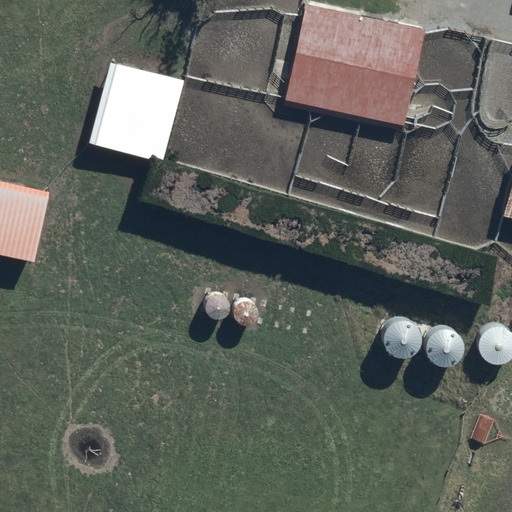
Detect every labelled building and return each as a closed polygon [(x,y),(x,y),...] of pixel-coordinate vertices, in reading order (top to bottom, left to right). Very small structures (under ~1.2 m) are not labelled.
[(421,25),(305,0),(302,0),(281,102),(399,127),(421,25)] [(181,76),(105,56),(83,137),(159,158),(181,76)] [(511,161),(500,210),(511,212),(511,161)] [(44,187),(0,176),(0,250),(28,257),(44,187)] [(199,300),(199,301),(199,302),(199,303),(199,304),(199,306),(200,307),(200,308),(201,309),(201,310),(202,310),(203,311),(204,312),(205,313),(206,313),(207,314),(208,314),(209,315),(210,315),(211,315),(212,315),(213,315),(214,315),(215,315),(216,314),(217,314),(219,313),(220,312),(221,311),(222,310),(223,309),(223,308),(224,307),(224,306),(224,305),(225,304),(225,303),(225,302),(225,301),(225,300),(224,299),(224,297),(224,296),(223,296),(222,295),(222,294),(221,293),(220,292),(219,291),(218,291),(217,290),(216,290),(215,290),(214,289),(213,289),(212,289),(211,289),(209,289),(208,290),(207,290),(206,290),(205,291),(204,292),(203,292),(203,293),(202,294),(201,295),(201,296),(200,297),(200,298),(199,299),(199,300)] [(231,300),(230,301),(230,302),(229,303),(229,304),(228,305),(228,306),(228,307),(228,308),(228,309),(228,310),(228,311),(229,312),(229,313),(229,314),(230,315),(231,316),(231,317),(232,318),(233,318),(234,319),(235,320),(236,320),(237,320),(238,321),(239,321),(240,321),(241,321),(242,321),(244,320),(245,320),(246,320),(247,319),(248,318),(249,317),(250,316),(251,315),(252,314),(252,313),(253,311),(253,310),(253,309),(253,308),(253,307),(253,306),(253,305),(252,304),(252,303),(251,302),(251,301),(250,300),(249,299),(248,298),(247,297),(246,297),(245,296),(244,296),(243,296),(242,296),(240,296),(239,296),(238,296),(237,296),(236,296),(235,297),(234,297),(233,298),(232,298),(232,299),(231,300)] [(257,308),(257,309),(256,310),(256,311),(256,313),(256,314),(256,315),(256,316),(256,317),(256,318),(257,319),(257,320),(258,321),(258,322),(259,323),(260,324),(261,324),(262,325),(263,326),(264,326),(265,326),(266,327),(267,327),(268,327),(269,327),(270,327),(272,327),(273,326),(274,326),(275,326),(276,325),(277,324),(278,323),(279,322),(280,321),(280,320),(281,319),(281,318),(281,317),(281,316),(282,315),(282,313),(281,312),(281,311),(281,310),(281,309),(280,308),(279,307),(279,306),(278,305),(277,304),(276,304),(275,303),(274,303),(273,302),(272,302),(271,301),(270,301),(269,301),(268,301),(267,301),(266,302),(265,302),(264,302),(263,303),(262,303),(261,304),(260,305),(259,305),(258,306),(258,307),(257,308)] [(285,315),(284,316),(284,317),(284,318),(284,319),(284,320),(284,322),(284,323),(284,324),(285,325),(285,326),(286,327),(286,328),(287,329),(288,330),(289,330),(289,331),(290,332),(291,332),(293,333),(294,333),(295,333),(296,333),(297,333),(298,333),(299,333),(300,333),(301,332),(303,332),(304,331),(305,330),(306,329),(307,328),(308,327),(308,326),(309,325),(309,324),(309,323),(310,322),(310,321),(310,320),(310,319),(310,318),(309,316),(309,315),(309,314),(308,313),(307,312),(306,311),(305,310),(304,309),(303,309),(302,308),(301,308),(300,307),(299,307),(298,307),(296,307),(295,307),(294,307),(293,308),(292,308),(291,308),(290,309),(289,310),(288,310),(287,311),(286,312),(286,313),(285,314),(285,315)] [(396,312),(394,312),(392,312),(391,313),(389,313),(387,314),(386,315),(384,316),(383,317),(381,318),(380,319),(379,320),(378,322),(377,323),(377,325),(376,327),(376,328),(375,330),(375,332),(375,334),(376,335),(376,337),(376,339),(377,340),(378,342),(379,343),(380,345),(381,346),(382,347),(384,348),(385,349),(387,350),(388,351),(390,352),(392,352),(393,352),(395,352),(397,352),(399,352),(400,352),(402,351),(404,351),(405,350),(407,349),(408,348),(409,347),(411,345),(412,344),(413,343),(413,341),(414,339),(415,338),(415,336),(415,334),(416,333),(415,331),(415,329),(415,327),(414,326),(414,324),(413,322),(412,321),(411,320),(410,318),(409,317),(407,316),(406,315),(404,314),(403,313),(401,313),(399,313),(398,312),(396,312)] [(473,336),(473,337),(473,339),(473,341),(473,342),(473,344),(474,346),(474,347),(475,349),(476,350),(477,352),(478,353),(479,354),(480,355),(482,356),(483,357),(485,358),(486,359),(488,359),(490,359),(491,360),(493,360),(495,360),(496,359),(498,359),(500,358),(501,358),(503,357),(504,356),(505,355),(507,354),(508,352),(509,351),(510,349),(510,348),(511,346),(511,345),(511,343),(511,341),(511,340),(511,338),(511,336),(511,334),(511,333),(510,331),(509,330),(508,328),(507,327),(506,326),(505,325),(503,324),(502,323),(500,322),(499,321),(497,321),(495,321),(493,320),(492,320),(490,321),(488,321),(487,321),(485,322),(484,323),(482,323),(481,324),(479,325),(478,327),(477,328),(476,329),(475,331),(474,332),(474,334),(473,336)] [(421,331),(420,333),(420,334),(419,336),(419,338),(418,339),(418,341),(418,343),(419,344),(419,346),(420,348),(420,349),(421,351),(422,352),(423,353),(424,355),(425,356),(427,357),(428,358),(429,358),(431,359),(433,360),(434,360),(436,360),(438,360),(439,360),(441,360),(443,359),(444,359),(446,358),(447,358),(449,357),(450,356),(451,355),(452,353),(453,352),(454,351),(455,349),(456,347),(456,346),(456,344),(457,343),(457,341),(457,339),(456,338),(456,336),(456,334),(455,333),(454,331),(453,330),(452,329),(451,327),(450,326),(449,325),(447,324),(446,324),(444,323),(443,322),(441,322),(439,322),(438,322),(436,322),(434,322),(433,323),(431,323),(429,324),(428,324),(427,325),(425,326),(424,327),(423,329),(422,330),(421,331)]
